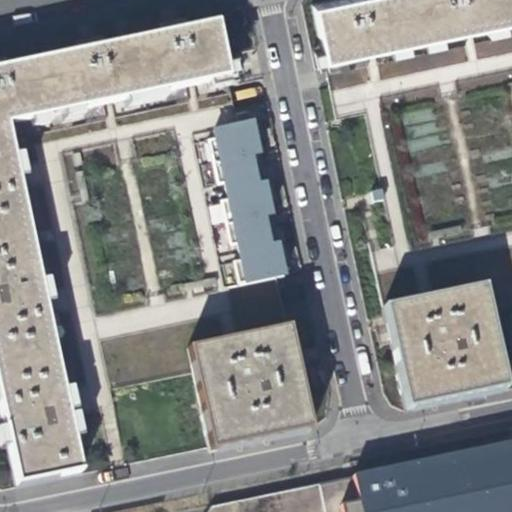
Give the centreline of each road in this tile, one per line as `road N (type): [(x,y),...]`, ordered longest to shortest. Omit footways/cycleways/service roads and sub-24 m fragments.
road 1 (residential): [(265,0),(354,437)]
road 2 (residential): [(354,437),(34,511)]
road 3 (residential): [(511,404),(354,437)]
